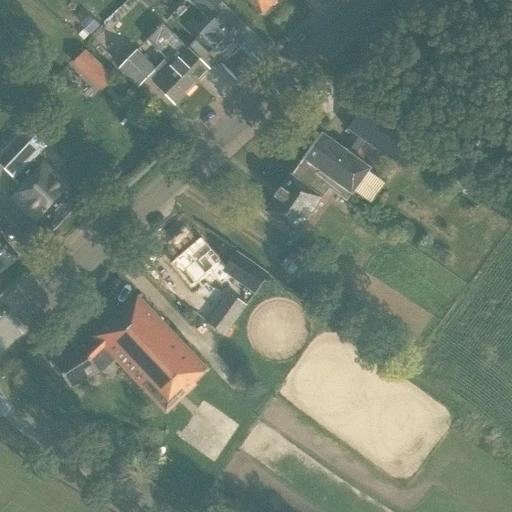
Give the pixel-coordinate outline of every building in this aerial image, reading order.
[(216,0),(191,0),(208,17),(221,4),(216,0)] [(246,0),(263,16),(278,0),(246,0)] [(221,18),(221,17),(221,16),(196,42),(218,63),(242,38),(221,18)] [(155,85),(176,106),(210,71),(163,25),(148,41),(167,60),(156,71),(137,52),(119,70),(139,89),(148,79),(155,85)] [(80,117),(95,133),(106,123),(91,107),(80,117)] [(68,190),(71,188),(43,162),(41,164),(36,160),(46,147),(26,127),(0,154),(0,166),(23,188),(13,199),(38,223),(40,220),(53,233),(82,202),(68,190)] [(321,134),(303,160),(292,177),(323,199),(330,190),(347,202),(371,170),(321,134)] [(291,177),(291,176),(265,212),(297,236),(323,200),(323,199),(292,177),(291,177)] [(0,273),(19,258),(0,235),(0,273)] [(201,238),(174,261),(195,286),(222,262),(201,238)] [(268,275),(236,252),(222,272),(254,294),(268,275)] [(283,266),(300,277),(309,264),(292,253),(283,266)] [(229,295),(207,324),(225,337),(246,307),(229,295)] [(95,338),(100,343),(88,354),(83,348),(55,365),(71,390),(99,372),(101,374),(115,360),(166,414),(196,386),(194,383),(208,371),(138,297),(95,338)]
